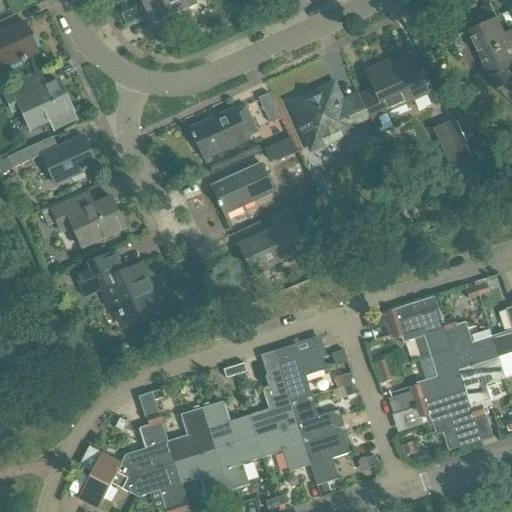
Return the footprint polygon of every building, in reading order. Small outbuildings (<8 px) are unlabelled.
[(185,0),(156,0),(144,6),(160,42),(196,25),(185,0)] [(134,12),(122,17),(126,27),(138,21),(134,12)] [(511,37),(508,40),(498,19),(469,33),(490,78),(511,68),(511,37)] [(0,36),(0,71),(38,54),(25,25),(0,36)] [(430,95),(413,58),(394,67),(392,62),(366,74),(373,90),(361,96),(377,131),(383,128),(379,119),(430,95)] [(73,113),(61,84),(37,94),(31,80),(5,92),(14,113),(22,110),(32,132),(51,123),(55,132),(77,123),(73,114),(73,113)] [(313,147),(353,129),(352,127),(369,120),(360,99),(343,107),(335,89),(295,107),(313,147)] [(259,100),(270,125),(282,120),(271,95),(259,100)] [(237,113),(236,111),(190,132),(204,163),(250,142),(249,140),(260,135),(248,108),(237,113)] [(98,168),(85,138),(43,157),(56,187),(98,168)] [(265,151),(270,162),(296,150),(291,139),(265,151)] [(9,159),(0,163),(0,170),(2,175),(39,158),(34,147),(9,159)] [(451,166),(463,171),(469,156),(457,151),(451,166)] [(263,165),(213,188),(226,217),(276,194),(263,165)] [(317,197),(291,209),(298,224),(324,212),(317,197)] [(62,234),(73,229),(83,250),(126,231),(112,199),(83,212),(77,199),(51,211),(57,224),(62,234)] [(254,278),(307,254),(293,222),(240,247),(254,278)] [(362,258),(358,250),(351,253),(355,261),(362,258)] [(91,273),(77,279),(84,296),(100,289),(109,312),(113,310),(122,330),(162,312),(142,267),(122,276),(113,257),(89,268),(91,273)] [(490,293),(489,294),(486,285),(476,289),(478,297),(481,296),(482,300),(492,297),(490,293)] [(478,297),(476,289),(465,292),(468,300),(478,297)] [(402,345),(424,338),(431,358),(450,352),(442,324),(434,298),(385,314),(392,338),(399,336),(402,345)] [(511,355),(511,308),(505,311),(511,332),(491,338),(498,360),(511,355)] [(453,320),(442,324),(450,352),(457,373),(498,360),(491,338),(471,345),(465,324),(455,327),(453,320)] [(290,405),(311,398),(305,378),(325,372),(319,350),(298,357),(294,347),(273,354),(277,363),(276,364),(283,384),(290,405)] [(414,375),(417,385),(416,385),(419,394),(411,397),(415,409),(463,393),(457,373),(450,352),(431,358),(434,369),(414,375)] [(511,355),(498,360),(505,381),(511,378),(511,355)] [(389,372),(394,370),(390,357),(385,359),(386,361),(376,364),(379,375),(387,372),(389,372)] [(498,360),(457,373),(463,393),(472,421),(473,421),(474,421),(484,418),(482,411),(491,408),(485,387),(505,381),(498,360)] [(244,365),(233,369),(236,377),(246,374),(244,365)] [(236,377),(233,369),(223,372),(226,380),(236,377)] [(387,372),(379,375),(382,385),(392,382),(389,372),(387,372)] [(342,389),(351,386),(348,376),(339,378),(342,389)] [(268,411),(249,418),(255,439),(296,426),(290,405),(283,384),(262,391),(268,411)] [(351,386),(342,389),(346,399),(354,396),(351,386)] [(153,403),(154,403),(164,400),(161,391),(151,395),(153,403)] [(450,421),(460,450),(482,444),(474,421),(473,421),(472,421),(463,393),(415,409),(419,420),(425,418),(428,428),(450,421)] [(124,457),(120,465),(120,466),(140,476),(173,465),(166,444),(167,444),(154,403),(153,403),(151,395),(137,399),(145,422),(146,422),(148,427),(138,430),(145,451),(124,457)] [(290,405),(296,426),(303,446),(345,433),(338,412),(317,419),(311,398),(290,405)] [(222,404),(201,410),(214,452),(255,439),(249,418),(229,424),(222,404)] [(186,438),(167,444),(166,444),(173,465),(214,452),(201,410),(180,417),(186,438)] [(119,420),(114,430),(122,434),(127,424),(119,420)] [(296,426),(255,439),(262,460),(282,454),(288,474),(309,468),(310,468),(303,446),(296,426)] [(345,433),(303,446),(310,468),(309,468),(316,488),(337,482),(331,461),(352,454),(345,433)] [(262,460),(255,439),(214,452),(227,494),(248,487),(242,467),(262,460)] [(410,445),(401,448),(405,458),(412,456),(413,455),(413,454),(410,445)] [(412,456),(415,467),(432,461),(430,455),(423,451),(413,454),(413,455),(412,456)] [(214,452),(173,465),(180,486),(182,486),(199,480),(206,501),(227,494),(214,452)] [(120,466),(120,465),(101,455),(77,501),(88,507),(92,501),(101,505),(111,486),(129,496),(140,476),(120,466)] [(375,457),(366,460),(370,470),(378,468),(375,457)] [(188,504),(182,486),(180,486),(173,465),(140,476),(129,496),(137,500),(160,492),(166,511),(188,504)] [(321,488),(323,495),(331,492),(329,485),(321,488)] [(275,500),(277,509),(288,505),(285,497),(275,500)] [(277,509),(275,500),(264,504),(267,511),(277,509)]
